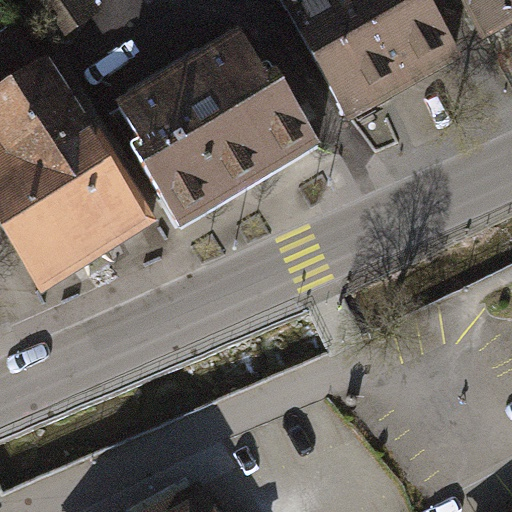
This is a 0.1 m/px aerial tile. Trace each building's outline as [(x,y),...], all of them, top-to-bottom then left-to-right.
[(93,0),(22,0),(56,47),(103,14),(93,0)] [(362,0),(278,0),(343,118),(407,82),(362,0)] [(362,0),(407,82),(454,56),(422,0),(362,0)] [(511,0),(458,0),(480,39),(511,21),(511,0)] [(261,76),(233,29),(116,99),(140,138),(129,145),(175,221),(310,141),(268,72),(261,76)] [(137,223),(32,57),(0,77),(0,223),(39,285),(137,223)] [(213,511),(194,478),(134,511),(213,511)]
